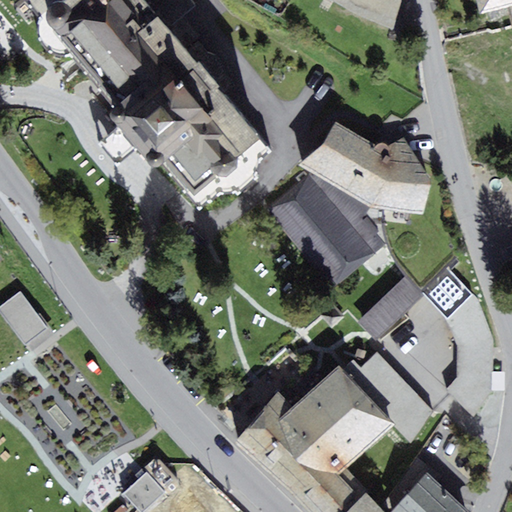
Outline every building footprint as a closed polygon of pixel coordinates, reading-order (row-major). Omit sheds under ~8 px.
[(201,207),(269,149),(222,93),(230,87),(176,24),(198,5),(192,0),(25,0),(117,108),(109,115),(127,137),(156,170),(164,163),(201,207)] [(330,0),(359,19),(393,30),(401,0),(330,0)] [(511,19),(511,0),(478,0),(482,13),(508,6),(511,19)] [(0,13),(0,42),(2,40),(8,47),(20,38),(0,13)] [(431,181),(405,138),(389,146),(384,143),(380,142),(376,145),(335,121),(299,166),(310,172),(371,208),(424,214),(431,181)] [(267,209),(334,287),(387,244),(377,233),(380,230),(367,214),(371,208),(310,172),(267,209)] [(447,391),(475,418),(492,390),(494,339),(479,300),(449,266),(424,294),(446,317),(458,345),(457,378),(447,391)] [(359,321),(377,340),(423,296),(405,278),(359,321)] [(21,292),(0,308),(0,311),(27,345),(49,327),(21,292)] [(235,444),(303,511),(385,511),(348,468),(396,424),(411,443),(434,411),(377,352),(361,367),(354,359),(344,368),(340,365),(293,405),(278,391),(235,444)] [(179,480),(160,460),(155,459),(146,467),(147,472),(124,492),(141,511),(143,511),(166,492),(171,493),(181,485),(179,480)] [(470,511),(428,473),(391,511),(470,511)]
